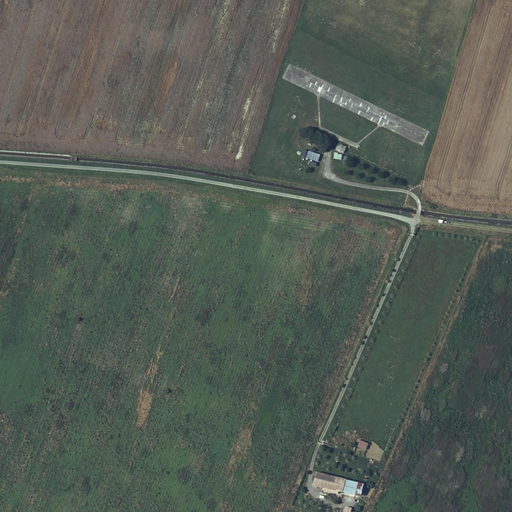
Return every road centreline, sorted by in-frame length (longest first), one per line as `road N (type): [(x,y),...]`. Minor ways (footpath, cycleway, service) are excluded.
road 1 (unclassified): [(417,220),(183,177),(0,162)]
road 2 (track): [(417,220),(310,477)]
road 3 (track): [(417,220),(419,205),(404,190),(327,170),(330,145)]
